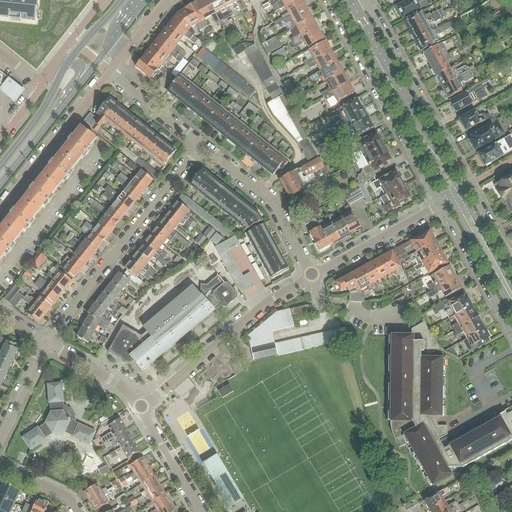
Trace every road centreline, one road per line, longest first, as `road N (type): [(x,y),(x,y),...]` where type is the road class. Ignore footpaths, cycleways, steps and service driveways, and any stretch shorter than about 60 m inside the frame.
road 1 (residential): [(44,342),(200,145)]
road 2 (residential): [(327,0),(440,204)]
road 3 (secondary): [(340,0),(450,199)]
road 4 (residential): [(139,410),(269,300),(312,276)]
road 5 (secondary): [(461,193),(355,1)]
road 6 (residential): [(470,187),(369,4)]
road 7 (residential): [(312,276),(270,201),(200,145)]
road 8 (residential): [(0,210),(108,72)]
road 9 (residential): [(440,204),(511,333)]
road 10 (residential): [(312,276),(440,204)]
road 11 (secondary): [(450,199),(511,309)]
